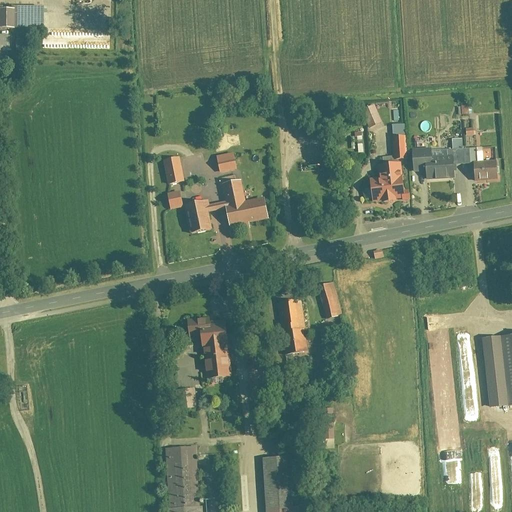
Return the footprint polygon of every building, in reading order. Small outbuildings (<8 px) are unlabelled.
[(40,28),(40,7),(10,7),(10,9),(10,28),(40,28)] [(10,9),(0,9),(0,28),(10,28),(10,9)] [(25,53),(25,39),(13,39),(13,53),(25,53)] [(374,105),(361,111),(369,128),(382,123),(374,105)] [(460,106),(460,115),(469,114),(468,105),(460,106)] [(391,125),(392,137),(404,136),(403,124),(391,125)] [(404,136),(392,137),(395,160),(407,159),(404,136)] [(461,139),(451,140),(452,148),(462,147),(461,139)] [(453,156),(431,158),(430,148),(411,150),(414,172),(425,171),(426,180),(455,177),(453,156)] [(233,153),(215,157),(219,172),(237,168),(233,153)] [(178,157),(162,161),(167,185),(183,181),(178,157)] [(495,161),(473,163),(474,181),(496,179),(495,161)] [(368,179),(371,201),(377,201),(378,203),(392,201),(392,199),(401,198),(402,202),(409,201),(408,190),(403,191),(399,163),(377,165),(378,177),(368,179)] [(225,206),(244,202),(240,181),(220,185),(224,201),(225,206)] [(179,191),(167,194),(170,209),(182,206),(179,191)] [(225,208),(229,227),(267,219),(263,198),(244,202),(225,206),(225,208)] [(207,200),(183,205),(189,235),(212,230),(208,212),(210,211),(208,205),(207,200)] [(224,201),(208,205),(210,211),(225,208),(225,206),(224,201)] [(342,314),(333,284),(318,289),(327,319),(342,314)] [(308,355),(301,303),(277,306),(284,358),(308,355)] [(200,320),(188,321),(190,339),(201,339),(200,320)] [(233,381),(226,322),(200,325),(206,383),(233,381)] [(511,336),(481,340),(489,407),(511,404),(511,336)] [(265,392),(261,368),(249,370),(253,394),(265,392)] [(193,389),(173,390),(174,410),(195,409),(193,389)] [(331,409),(314,409),(315,441),(332,440),(331,409)] [(200,510),(196,449),(164,450),(167,511),(200,510)] [(281,511),(295,511),(292,461),(264,463),(267,511),(281,511)]
